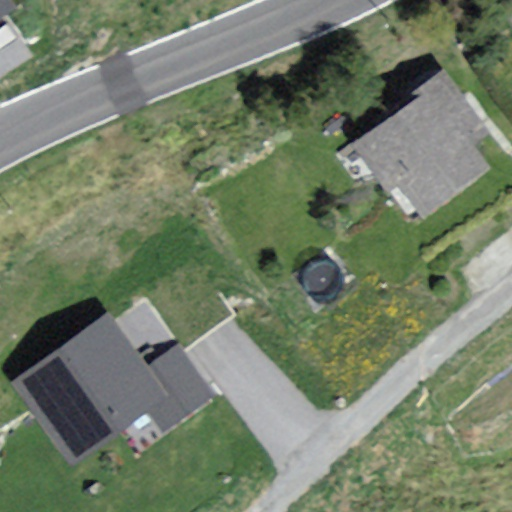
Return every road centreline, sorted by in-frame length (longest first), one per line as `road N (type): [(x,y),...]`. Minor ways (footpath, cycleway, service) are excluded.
road 1 (tertiary): [(334,0),(0,138)]
road 2 (residential): [(511,290),(421,358),(262,511)]
